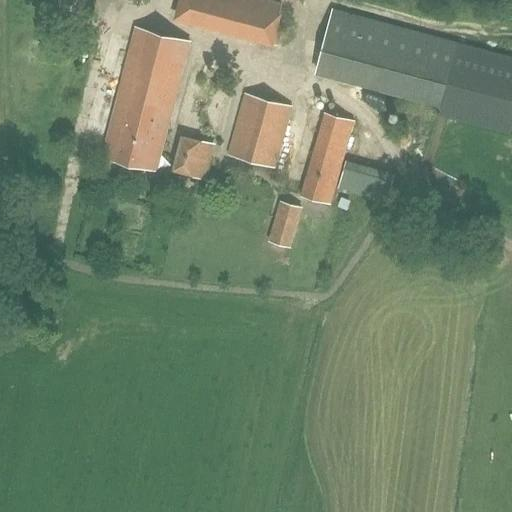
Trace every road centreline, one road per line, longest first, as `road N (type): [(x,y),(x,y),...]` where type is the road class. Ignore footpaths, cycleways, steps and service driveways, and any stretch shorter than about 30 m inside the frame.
road 1 (track): [(302,0),(300,63),(117,16),(115,0)]
road 2 (track): [(511,42),(321,0)]
road 3 (track): [(117,16),(78,176)]
road 4 (track): [(300,63),(313,103),(290,189)]
